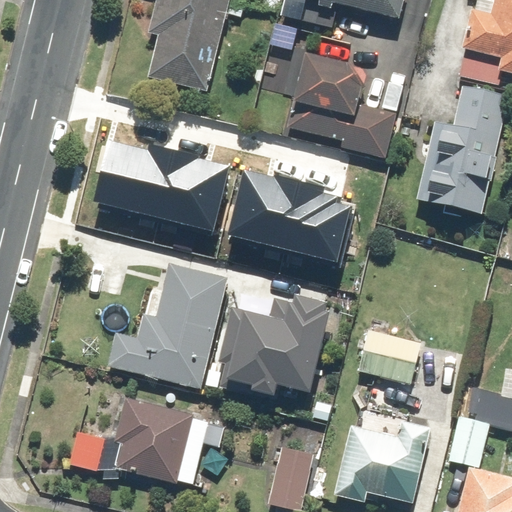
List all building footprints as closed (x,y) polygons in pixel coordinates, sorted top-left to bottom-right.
[(143,80),(204,96),(229,0),(152,0),(145,30),(155,33),(143,80)] [(393,24),(398,0),(299,0),(299,4),(393,24)] [(511,0),(493,0),(490,18),(468,14),(455,80),(489,87),(491,75),(511,79),(511,0)] [(296,32),(271,24),(264,47),(289,55),(296,32)] [(356,109),(362,92),(356,78),(299,60),(285,107),(345,125),(337,149),(383,163),(396,121),(356,109)] [(480,221),(507,99),(460,89),(451,131),(430,126),(412,206),(480,221)] [(116,146),(102,204),(216,231),(230,172),(197,164),(199,158),(154,147),(153,154),(116,146)] [(334,160),(295,153),(291,176),(330,182),(334,160)] [(248,182),(236,234),(343,259),(354,212),(337,208),(339,198),(284,185),(283,190),(248,182)] [(510,266),(493,264),(491,293),(508,294),(510,266)] [(222,285),(163,272),(153,323),(138,320),(133,343),(113,338),(105,374),(199,394),(222,285)] [(319,395),(337,317),(287,305),(282,328),(241,319),(225,389),(278,402),(281,387),(319,395)] [(366,334),(355,376),(409,389),(419,347),(366,334)] [(511,399),(470,391),(465,421),(506,429),(511,399)] [(200,452),(214,455),(221,428),(121,405),(113,444),(121,445),(115,471),(192,489),(200,452)] [(488,429),(455,422),(445,465),(478,472),(488,429)] [(363,498),(409,508),(426,434),(389,426),(386,440),(346,431),(330,501),(361,508),(363,498)] [(99,440),(72,435),(66,469),(93,474),(99,440)] [(300,511),(311,459),(277,453),(266,509),(281,511),(300,511)] [(456,511),(511,511),(511,484),(465,473),(456,511)]
